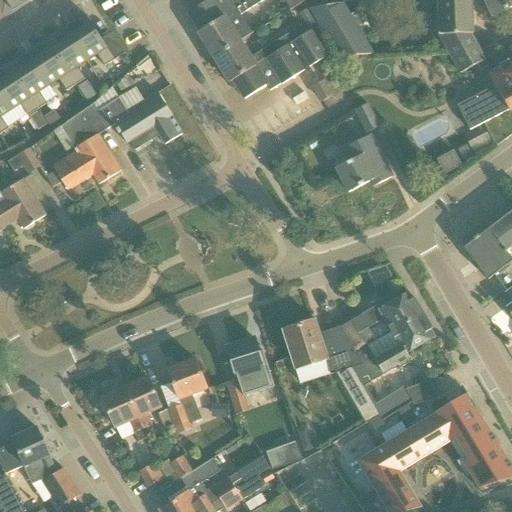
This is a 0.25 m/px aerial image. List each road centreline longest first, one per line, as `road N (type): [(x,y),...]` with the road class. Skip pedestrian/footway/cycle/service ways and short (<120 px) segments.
road 1 (residential): [(40,367),(133,324),(307,266)]
road 2 (residential): [(0,298),(245,171)]
road 3 (residential): [(245,171),(137,0)]
road 4 (residential): [(511,391),(415,228)]
road 5 (residential): [(130,511),(40,367)]
